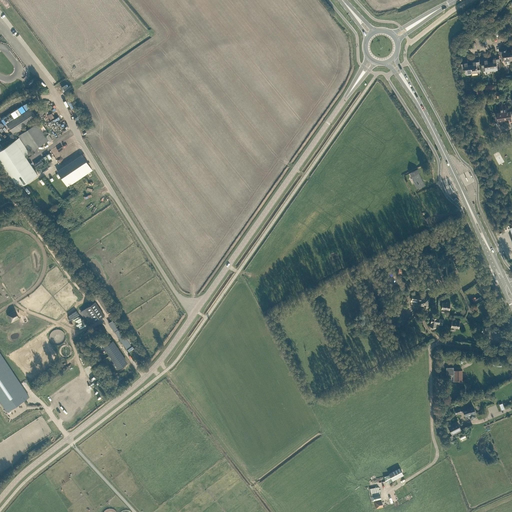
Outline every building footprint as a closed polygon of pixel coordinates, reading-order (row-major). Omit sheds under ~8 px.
[(511,63),(511,60),(510,52),(507,52),(506,47),(500,48),(502,61),(504,60),(505,64),(511,63)] [(493,62),(491,62),(492,70),(501,68),(499,55),(492,56),(493,62)] [(492,70),(491,62),(488,62),(487,57),(481,58),(483,71),(492,70)] [(471,65),(472,73),(478,72),(477,70),(477,65),(480,64),(479,58),(472,59),(473,64),(471,65)] [(466,73),(472,73),(471,65),(468,65),(467,60),(461,61),(462,67),(465,66),(465,69),(463,69),(464,73),(465,73),(466,73)] [(503,106),(505,119),(509,118),(510,122),(511,121),(511,118),(511,111),(507,112),(506,105),(503,106)] [(505,119),(503,106),(500,106),(501,112),(497,113),(499,124),(502,123),(501,122),(505,121),(505,119)] [(30,108),(7,124),(14,134),(37,118),(30,108)] [(20,136),(0,149),(0,165),(17,189),(23,185),(37,175),(25,157),(48,140),(37,123),(20,136)] [(90,168),(82,156),(57,172),(66,184),(90,168)] [(417,169),(409,173),(417,188),(424,185),(418,173),(419,173),(417,169)] [(430,216),(425,218),(429,227),(434,224),(430,216)] [(451,269),(460,265),(457,260),(449,264),(451,269)] [(412,292),(411,299),(418,301),(417,304),(427,306),(429,296),(419,294),(412,292)] [(100,295),(96,297),(107,313),(111,311),(100,295)] [(85,308),(81,311),(90,325),(105,315),(95,301),(85,308)] [(442,302),(441,308),(449,309),(450,301),(446,301),(446,302),(442,302)] [(15,310),(7,315),(11,323),(19,318),(15,310)] [(431,316),(430,326),(435,326),(435,322),(438,323),(441,324),(442,318),(431,316)] [(451,320),(450,326),(458,327),(459,320),(455,319),(455,320),(451,320)] [(113,322),(110,324),(115,331),(115,332),(126,349),(131,345),(119,328),(118,329),(113,322)] [(114,341),(106,346),(120,367),(128,361),(114,341)] [(0,400),(8,412),(29,397),(0,353),(0,400)] [(453,367),(446,367),(446,374),(453,374),(453,381),(462,381),(462,370),(453,371),(453,367)] [(465,407),(460,409),(462,412),(463,411),(465,417),(469,415),(470,418),(475,417),(474,414),(475,413),(473,406),(466,408),(465,407)] [(457,422),(447,426),(452,435),(461,430),(457,422)] [(399,467),(388,473),(392,481),(404,475),(399,467)] [(378,487),(370,488),(372,501),(381,499),(379,492),(378,487)] [(381,500),(374,502),(376,509),(383,507),(381,500)]
